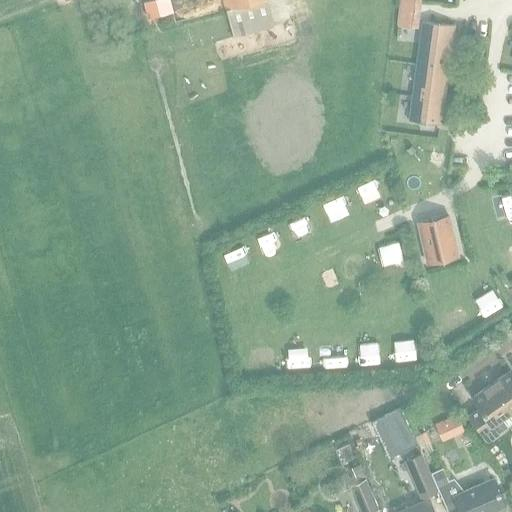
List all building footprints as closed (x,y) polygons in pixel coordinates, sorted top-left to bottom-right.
[(173,12),(169,0),(150,0),(143,2),(147,19),(173,12)] [(224,0),(234,36),(273,26),(266,0),(224,0)] [(416,24),(419,0),(401,0),(399,22),(416,24)] [(419,39),(408,120),(441,124),(455,24),(422,20),(420,39),(419,39)] [(418,222),(427,263),(457,256),(448,215),(418,222)] [(511,373),(509,370),(489,383),(511,413),(511,412),(511,373)] [(511,413),(489,383),(471,396),(479,408),(468,415),(487,443),(509,428),(503,419),(511,413)] [(402,406),(372,420),(389,456),(418,442),(402,406)] [(459,415),(437,424),(442,438),(464,429),(459,415)] [(422,495),(436,489),(421,454),(406,460),(422,495)] [(494,480),(455,495),(443,468),(431,474),(448,511),(461,511),(462,511),(461,511),(494,511),(507,507),(494,480)] [(364,511),(370,511),(380,508),(368,479),(353,486),(364,511)] [(434,511),(430,499),(400,511),(434,511)]
